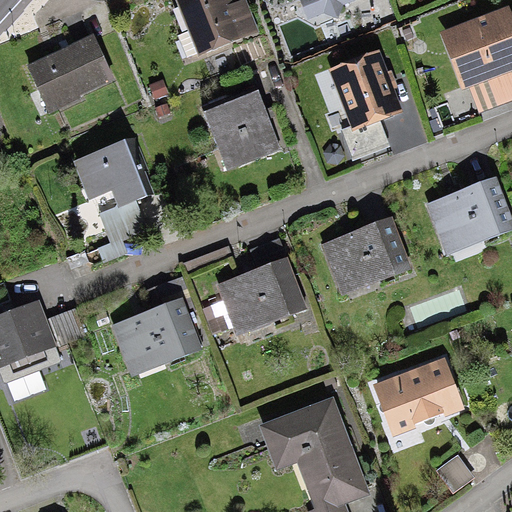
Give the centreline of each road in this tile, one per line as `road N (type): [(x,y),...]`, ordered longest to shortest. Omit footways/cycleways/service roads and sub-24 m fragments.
road 1 (residential): [(59,288),(511,119)]
road 2 (residential): [(121,511),(111,492),(78,480),(0,506)]
